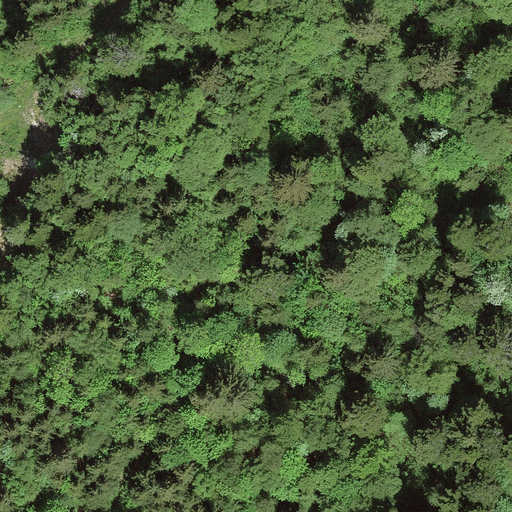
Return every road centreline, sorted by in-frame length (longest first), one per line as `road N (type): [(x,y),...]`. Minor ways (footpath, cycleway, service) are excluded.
road 1 (track): [(0,106),(127,0)]
road 2 (track): [(0,233),(35,160),(28,83)]
